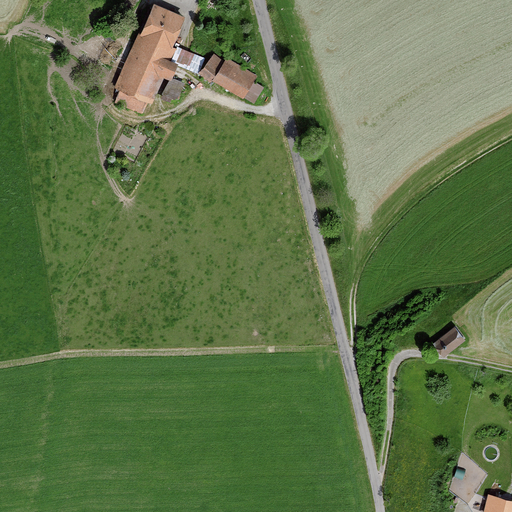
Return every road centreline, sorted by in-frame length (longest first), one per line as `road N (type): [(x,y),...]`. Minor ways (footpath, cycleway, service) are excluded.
road 1 (unclassified): [(380,511),(257,0)]
road 2 (track): [(353,396),(352,285),(368,244),(416,195),(511,135)]
road 3 (track): [(375,487),(398,361),(407,355),(511,368)]
